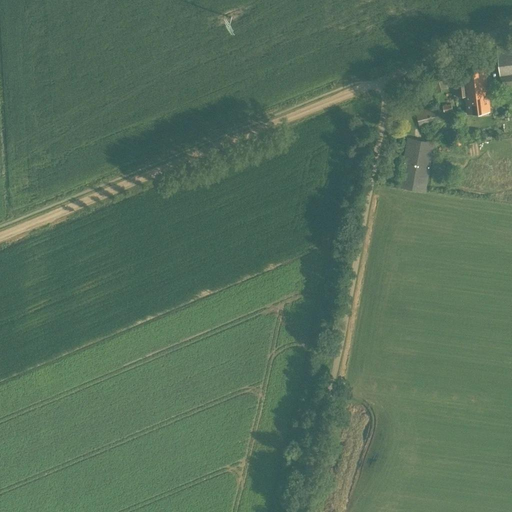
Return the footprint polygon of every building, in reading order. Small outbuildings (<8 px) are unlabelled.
[(497,51),(500,76),(501,86),(511,84),(511,44),(497,46),(497,51)] [(455,86),(456,96),(465,95),(467,113),(490,110),(485,67),(460,70),(462,86),(455,86)] [(438,76),(426,79),(429,94),(442,91),(438,76)] [(443,105),(444,112),(453,110),(451,103),(443,105)] [(442,121),(439,105),(415,111),(419,126),(442,121)] [(426,191),(435,142),(407,137),(398,186),(426,191)]
